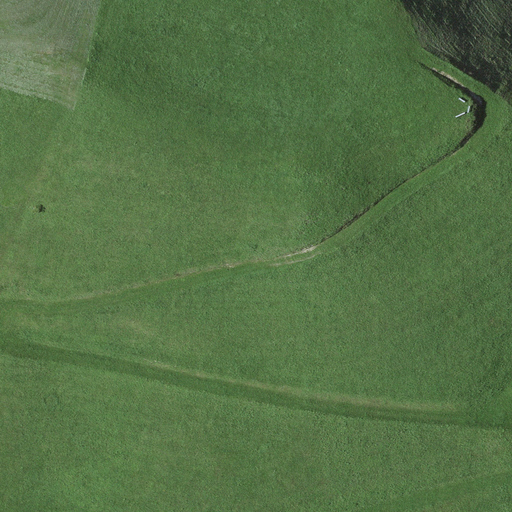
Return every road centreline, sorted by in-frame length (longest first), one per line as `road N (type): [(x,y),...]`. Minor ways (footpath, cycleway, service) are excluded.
road 1 (track): [(511,416),(337,402),(20,347),(1,332),(3,320),(29,308),(119,298),(294,259),(338,240),(492,124),(489,100),(415,52)]
road 2 (track): [(511,472),(361,511)]
